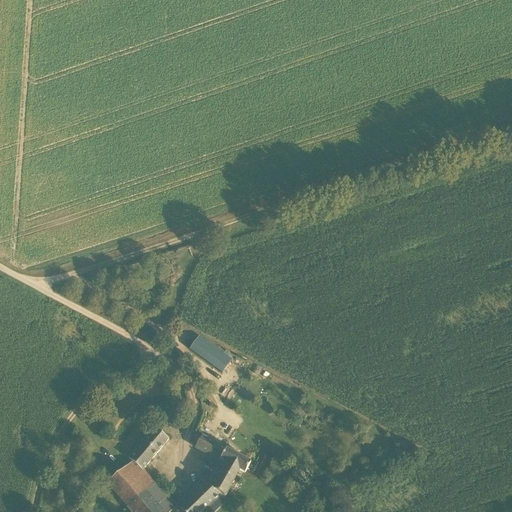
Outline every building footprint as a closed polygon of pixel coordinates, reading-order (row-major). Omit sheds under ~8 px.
[(190,350),(222,374),(232,360),(199,336),(190,350)] [(228,399),(234,389),(226,383),(219,394),(228,399)] [(169,440),(155,428),(129,459),(142,471),(169,440)] [(220,460),(226,450),(202,436),(195,447),(220,460)] [(222,461),(239,471),(245,474),(250,464),(226,450),(220,460),(222,461)] [(239,471),(222,461),(208,488),(225,498),(239,471)] [(126,469),(128,467),(127,466),(106,485),(107,486),(108,485),(127,508),(146,491),(126,469)] [(146,491),(127,508),(130,511),(170,511),(178,506),(168,495),(166,497),(155,484),(156,484),(155,483),(146,491)] [(204,486),(179,509),(181,511),(214,511),(217,510),(225,503),(225,498),(208,488),(204,485),(204,486)]
